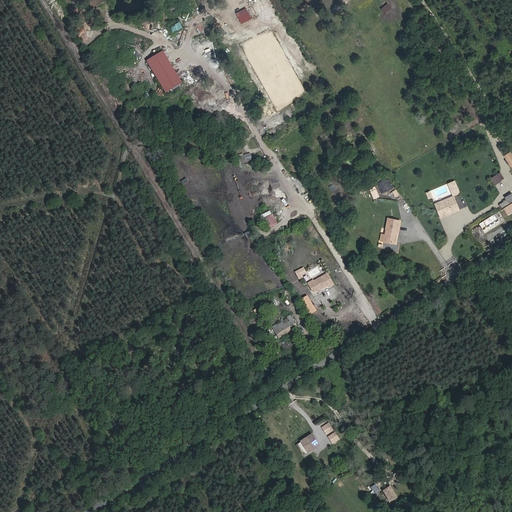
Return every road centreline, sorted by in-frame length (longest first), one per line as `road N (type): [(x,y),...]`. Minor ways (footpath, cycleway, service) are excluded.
road 1 (tertiary): [(511,242),(90,511)]
road 2 (unknown): [(378,327),(218,74),(188,54)]
road 3 (track): [(359,511),(321,437),(282,389)]
